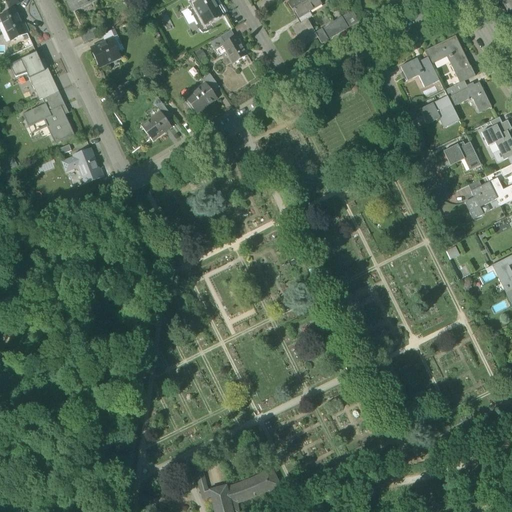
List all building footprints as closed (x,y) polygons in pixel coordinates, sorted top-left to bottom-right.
[(9,0),(6,2),(9,9),(21,3),(19,0),(9,0)] [(95,2),(94,0),(67,0),(73,12),(95,2)] [(206,16),(210,23),(223,15),(219,7),(218,7),(213,0),(199,0),(200,1),(193,5),(194,5),(202,18),(206,16)] [(295,11),(299,18),(304,15),(321,5),(318,0),(294,0),(288,4),(293,12),(295,11)] [(511,0),(504,0),(501,2),(511,18),(511,0)] [(194,5),(205,26),(210,23),(206,16),(202,18),(194,5)] [(188,8),(182,10),(187,24),(194,21),(188,8)] [(0,17),(12,42),(29,34),(24,25),(23,26),(15,10),(0,17)] [(342,18),(348,29),(359,22),(352,11),(342,18)] [(305,46),(318,38),(304,15),(299,18),(301,22),(292,28),(296,35),(297,34),(305,46)] [(321,36),(318,38),(322,44),(348,29),(342,18),(318,31),(321,36)] [(80,36),(84,44),(99,37),(95,29),(80,36)] [(221,37),(225,44),(235,38),(231,31),(221,37)] [(105,43),(112,40),(115,39),(114,38),(112,32),(102,36),(105,43)] [(124,50),(118,36),(114,38),(115,39),(112,40),(116,49),(118,53),(124,50)] [(211,43),(215,50),(223,45),(225,44),(221,37),(211,43)] [(223,45),(234,64),(247,56),(236,37),(235,38),(225,44),(223,45)] [(425,52),(428,58),(430,63),(448,54),(453,65),(451,66),(460,84),(464,82),(475,76),(470,67),(455,37),(425,52)] [(91,50),(99,68),(121,58),(118,53),(116,49),(112,40),(105,43),(91,50)] [(206,57),(202,50),(195,54),(199,62),(206,57)] [(36,53),(21,61),(27,74),(29,79),(45,72),(40,62),(36,53)] [(439,82),(430,63),(428,58),(419,63),(417,59),(400,67),(407,82),(421,75),(427,88),(439,82)] [(44,60),(40,62),(45,72),(49,81),(55,94),(58,92),(44,60)] [(16,78),(27,74),(21,61),(10,66),(16,78)] [(49,81),(45,72),(29,79),(33,88),(49,81)] [(206,84),(211,91),(217,85),(210,75),(202,81),(205,84),(206,84)] [(42,100),(55,94),(49,81),(33,88),(37,95),(39,101),(42,100)] [(444,92),(448,99),(468,89),(464,82),(460,84),(444,92)] [(448,99),(452,108),(474,98),(476,97),(479,103),(477,104),(481,113),(491,108),(479,83),(468,89),(448,99)] [(188,103),(197,115),(205,109),(204,109),(217,99),(213,94),(211,91),(206,84),(205,84),(192,94),(195,97),(188,103)] [(219,88),(217,85),(211,91),(213,94),(219,88)] [(110,93),(114,100),(127,92),(124,86),(110,93)] [(45,105),(49,114),(59,109),(65,106),(58,92),(55,94),(42,100),(45,105)] [(195,97),(192,94),(186,99),(188,103),(195,97)] [(160,113),(166,121),(171,117),(159,99),(154,103),(161,113),(160,113)] [(459,122),(452,108),(448,99),(433,106),(433,104),(420,110),(427,125),(440,119),(439,118),(442,116),(448,127),(459,122)] [(44,121),(55,145),(74,136),(65,115),(63,111),(60,112),(59,109),(49,114),(45,105),(22,115),(28,128),(44,121)] [(63,111),(65,115),(69,114),(65,106),(59,109),(60,112),(63,111)] [(142,127),(153,142),(171,128),(166,121),(160,113),(142,127)] [(490,123),(492,128),(497,126),(500,132),(501,135),(507,132),(511,130),(507,121),(502,124),(499,118),(490,123)] [(481,133),(484,140),(500,132),(497,126),(492,128),(481,133)] [(503,160),(504,161),(508,159),(511,156),(511,141),(507,132),(501,135),(500,132),(484,140),(488,147),(495,143),(499,152),(503,160)] [(466,159),(472,170),(480,166),(469,144),(464,146),(463,144),(458,147),(457,146),(443,153),(450,167),(466,159)] [(58,151),(60,156),(72,152),(69,146),(58,151)] [(78,168),(85,185),(104,177),(101,169),(99,170),(90,150),(74,156),(74,158),(62,163),(66,173),(78,168)] [(498,163),(503,160),(499,152),(493,155),(498,163)] [(18,167),(14,159),(8,162),(12,170),(18,167)] [(500,171),(503,177),(511,172),(511,165),(511,166),(500,171)] [(497,179),(489,183),(497,199),(500,207),(511,200),(511,186),(503,191),(497,179)] [(468,187),(471,192),(481,187),(479,182),(468,187)] [(479,208),(497,199),(489,183),(481,187),(471,192),(474,198),(465,203),(473,220),(483,215),(479,208)] [(464,234),(458,230),(453,235),(459,240),(464,234)] [(455,247),(446,251),(451,260),(460,256),(455,247)] [(511,256),(495,265),(508,292),(511,289),(511,256)] [(266,478),(264,473),(249,481),(240,484),(226,488),(226,487),(208,492),(200,463),(194,465),(202,494),(211,492),(212,497),(227,493),(237,490),(247,486),(257,482),(266,478)] [(237,511),(237,503),(246,501),(255,497),(263,494),(272,489),(272,490),(280,486),(271,469),(264,472),(264,473),(266,478),(257,482),(247,486),(237,490),(227,493),(212,497),(215,511),(237,511)]
